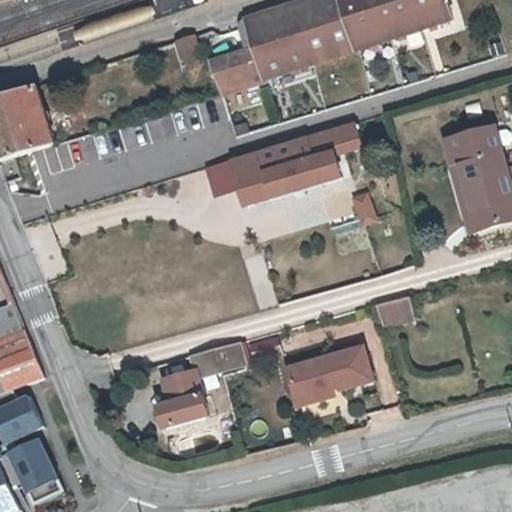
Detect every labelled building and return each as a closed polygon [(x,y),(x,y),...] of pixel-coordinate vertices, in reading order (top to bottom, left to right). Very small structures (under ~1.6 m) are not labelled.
[(266,47),(256,50),(219,62),(227,90),(456,16),(451,0),(308,0),(257,17),(266,47)] [(73,33),(75,39),(91,39),(141,21),(154,13),(152,6),(136,7),(84,25),(73,33)] [(266,47),(257,17),(247,19),(256,50),(266,47)] [(187,64),(202,60),(196,36),(181,40),(187,64)] [(0,164),(56,148),(38,89),(0,100),(0,164)] [(360,119),(310,134),(315,156),(339,150),(367,142),(360,119)] [(450,145),(459,174),(471,171),(490,234),(511,227),(511,168),(500,130),(450,145)] [(315,156),(310,134),(207,165),(216,195),(243,188),(248,203),(346,176),(339,150),(315,156)] [(325,193),(327,220),(354,219),(352,192),(325,193)] [(380,221),(372,195),(356,200),(364,226),(380,221)] [(387,330),(419,322),(412,299),(379,306),(387,330)] [(0,397),(46,380),(19,311),(0,317),(0,397)] [(220,365),(246,359),(240,339),(195,352),(201,372),(220,365)] [(327,360),(326,355),(291,365),(302,403),(337,393),(335,383),(343,380),(345,387),(375,379),(366,346),(336,353),(337,356),(327,360)] [(168,378),(175,402),(164,406),(169,427),(212,415),(199,369),(168,378)] [(15,394),(0,400),(0,430),(7,447),(44,432),(30,399),(19,403),(15,394)] [(40,443),(9,457),(34,508),(65,494),(40,443)] [(20,511),(0,467),(0,511),(20,511)]
